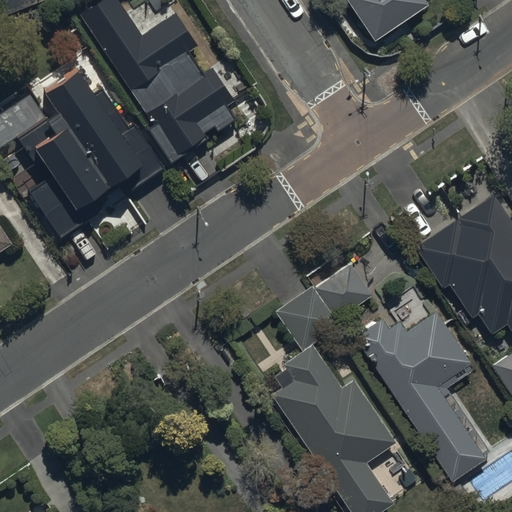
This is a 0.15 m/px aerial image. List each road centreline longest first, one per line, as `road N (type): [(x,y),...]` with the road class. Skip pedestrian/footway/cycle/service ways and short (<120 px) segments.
road 1 (residential): [(359,142),(0,384)]
road 2 (residential): [(511,38),(359,142)]
road 3 (residential): [(359,142),(263,0)]
